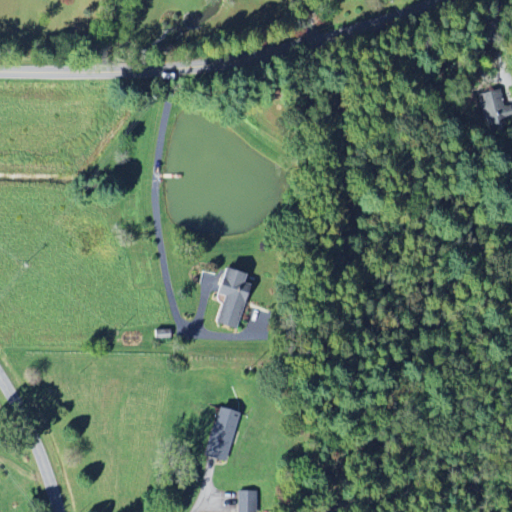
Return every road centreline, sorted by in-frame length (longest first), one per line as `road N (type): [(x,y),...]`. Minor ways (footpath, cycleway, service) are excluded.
road 1 (residential): [(425,0),(194,66),(112,78),(0,75)]
road 2 (residential): [(57,511),(0,376)]
